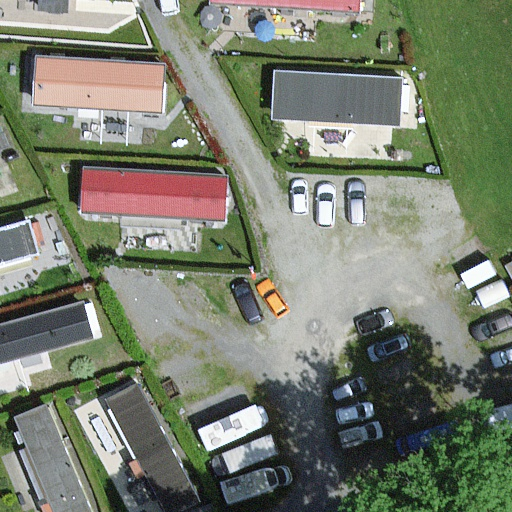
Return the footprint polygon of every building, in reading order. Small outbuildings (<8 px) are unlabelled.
[(142,59),(141,0),(6,0),(7,60),(142,59)] [(361,17),(362,0),(210,0),(210,6),(361,17)] [(400,129),(401,75),(274,69),(276,123),(400,129)] [(0,167),(13,164),(0,112),(0,167)] [(231,226),(230,174),(84,163),(86,212),(231,226)] [(0,274),(44,263),(25,193),(0,199),(0,274)] [(0,365),(70,348),(52,278),(0,291),(0,365)] [(109,372),(44,394),(83,511),(104,511),(151,496),(109,372)] [(60,511),(22,399),(0,406),(0,511),(60,511)]
